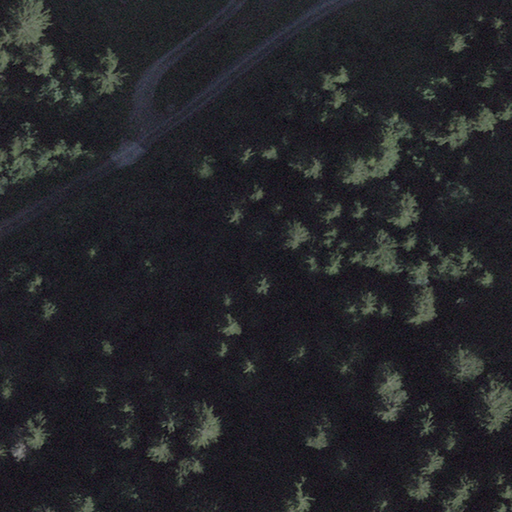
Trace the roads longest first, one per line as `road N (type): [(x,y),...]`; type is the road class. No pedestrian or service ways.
road 1 (track): [(0,230),(158,133),(337,0)]
road 2 (track): [(240,0),(149,76),(142,95),(158,133)]
